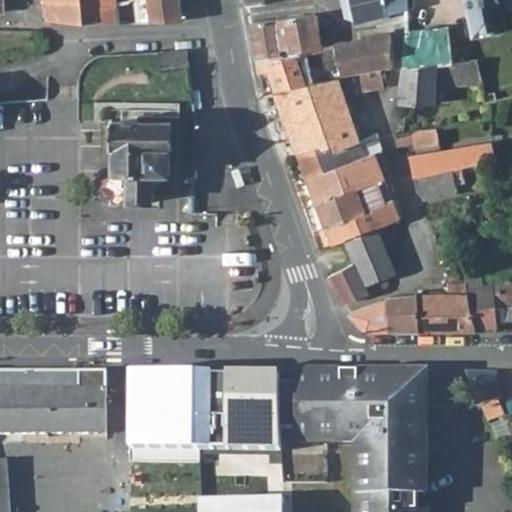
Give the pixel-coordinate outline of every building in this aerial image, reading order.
[(84,23),(120,23),(118,9),(110,11),(110,6),(82,4),(82,0),(44,0),(47,20),(84,23)] [(82,0),(82,4),(110,6),(110,11),(118,9),(117,1),(117,0),(82,0)] [(126,0),(126,1),(117,1),(118,9),(120,23),(183,20),(180,0),(126,0)] [(357,20),(352,0),(342,0),(345,13),(356,21),(357,20)] [(357,21),(387,14),(384,0),(352,0),(357,20),(357,21)] [(408,9),(407,0),(384,0),(387,14),(405,10),(408,9)] [(466,0),(474,35),(506,29),(500,0),(466,0)] [(256,59),(282,55),(282,56),(306,51),(322,48),(317,16),(314,14),(251,22),(249,24),(256,59)] [(448,27),(413,31),(405,32),(402,68),(452,62),(448,27)] [(389,34),(337,44),(340,75),(360,71),(381,67),(394,65),(392,37),(391,35),(389,34)] [(158,52),(161,71),(188,68),(186,50),(158,52)] [(269,69),(275,91),(313,83),(306,51),(282,56),(282,55),(256,59),(256,60),(259,71),(269,69)] [(452,62),(402,68),(399,103),(435,104),(436,86),(483,84),(478,59),(452,62)] [(360,71),(362,89),(384,87),(381,67),(360,71)] [(275,91),(285,118),(345,101),(338,78),(313,83),(275,91)] [(490,101),(496,100),(495,91),(484,93),(486,102),(490,101)] [(499,117),(496,100),(490,101),(491,111),(492,118),(499,117)] [(285,118),(291,135),(350,117),(345,101),(285,118)] [(360,142),(359,140),(350,117),(291,135),(297,152),(316,148),(333,146),(334,150),(360,142)] [(484,119),(436,126),(439,142),(491,134),(489,118),(484,119)] [(110,119),(109,146),(111,151),(111,175),(109,177),(109,204),(112,207),(124,207),(128,204),(137,204),(154,204),(154,174),(171,174),(171,149),(173,149),(173,120),(110,119)] [(436,126),(396,132),(395,135),(397,146),(406,144),(414,142),(415,148),(439,145),(439,142),(436,126)] [(297,152),(306,176),(381,149),(377,131),(359,140),(360,142),(334,150),(333,146),(316,148),(297,152)] [(460,168),(495,160),(492,142),(440,150),(409,155),(414,178),(452,170),(460,168)] [(316,203),(358,188),(385,179),(379,164),(383,160),(383,154),(381,149),(306,176),(316,203)] [(242,166),(234,169),(240,185),(248,182),(242,166)] [(460,168),(452,170),(455,185),(463,183),(460,168)] [(425,200),(457,192),(455,185),(452,170),(414,178),(417,190),(425,200)] [(372,209),(393,200),(385,179),(358,188),(316,203),(325,227),(373,210),(372,209)] [(511,194),(475,200),(479,224),(511,218),(511,194)] [(390,222),(400,218),(393,200),(372,209),(373,210),(325,227),(332,244),(345,239),(390,222)] [(393,239),(396,238),(390,222),(345,239),(355,262),(327,276),(331,283),(341,303),(386,287),(388,286),(389,285),(389,283),(388,282),(387,277),(396,273),(388,253),(384,242),(393,239)] [(384,242),(388,253),(397,249),(393,239),(384,242)] [(448,273),(448,283),(458,283),(458,272),(448,273)] [(466,283),(467,289),(483,286),(480,272),(464,275),(466,283)] [(467,289),(470,311),(476,331),(497,331),(496,320),(494,307),(499,305),(498,281),(492,284),(483,286),(467,289)] [(511,281),(498,281),(499,305),(494,307),(496,320),(504,321),(511,320),(511,281)] [(458,283),(448,283),(448,294),(416,294),(419,331),(476,331),(470,311),(467,289),(466,283),(458,283)] [(416,294),(387,298),(389,332),(419,331),(416,294)] [(369,330),(389,332),(387,298),(352,311),(350,315),(369,330)] [(497,331),(504,331),(504,321),(496,320),(497,331)] [(0,434),(106,434),(106,371),(0,370),(0,434)] [(130,371),(130,422),(131,422),(132,450),(146,449),(151,477),(152,477),(153,476),(183,476),(183,483),(199,480),(199,455),(198,435),(198,421),(156,422),(141,422),(141,417),(156,417),(156,410),(156,375),(156,372),(130,371)] [(481,406),(488,421),(505,416),(497,400),(501,398),(494,371),(465,372),(466,373),(481,406)] [(311,373),(296,372),(296,385),(296,394),(311,394),(311,373)] [(279,396),(281,430),(296,430),(311,430),(311,442),(355,442),(355,511),(427,511),(427,510),(418,510),(418,495),(418,481),(427,481),(426,406),(426,388),(412,388),(412,391),(374,391),(374,373),(311,373),(311,394),(296,394),(296,385),(279,385),(279,396)] [(426,374),(374,373),(374,391),(412,391),(412,388),(426,388),(426,374)] [(156,375),(156,410),(197,409),(197,396),(197,374),(156,375)] [(198,421),(198,435),(199,455),(231,456),(231,436),(262,436),(261,454),(281,455),(281,430),(279,396),(197,396),(197,409),(198,421)] [(296,430),(296,442),(311,442),(311,430),(296,430)] [(0,511),(9,511),(6,461),(0,461),(0,511)] [(180,484),(183,483),(183,476),(153,476),(152,477),(152,488),(180,487),(180,484)] [(418,495),(427,495),(427,481),(418,481),(418,495)]
